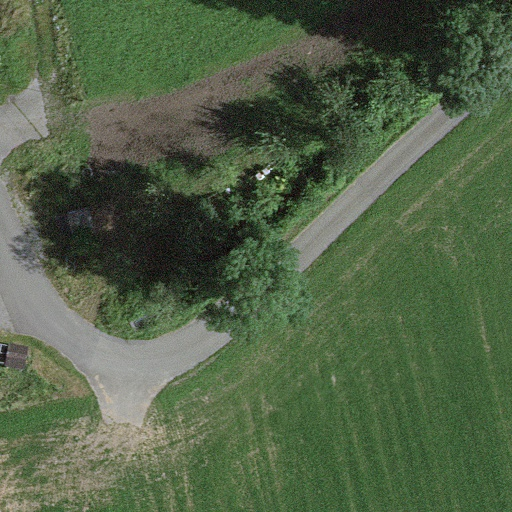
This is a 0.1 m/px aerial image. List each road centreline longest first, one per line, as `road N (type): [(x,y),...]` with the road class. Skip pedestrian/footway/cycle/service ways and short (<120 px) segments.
road 1 (track): [(0,148),(61,311),(122,381),(216,344),(511,75)]
road 2 (track): [(48,131),(120,140),(206,124),(419,0)]
road 3 (track): [(45,0),(54,86),(48,131),(14,185)]
